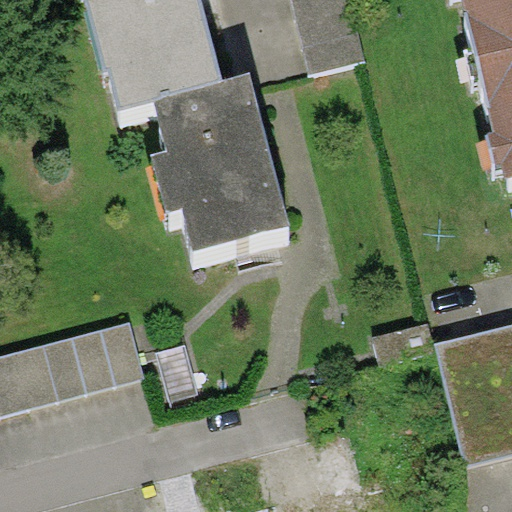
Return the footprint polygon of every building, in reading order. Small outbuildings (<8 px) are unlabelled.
[(87,0),(117,102),(143,95),(241,68),(222,0),(87,0)] [(282,0),(300,71),(367,54),(353,0),(282,0)] [(511,0),(448,0),(489,186),(511,180),(511,0)] [(250,65),(241,68),(143,95),(190,260),(296,230),(250,65)] [(0,413),(148,374),(132,314),(0,348),(0,413)] [(511,451),(511,327),(440,344),(465,461),(511,451)]
